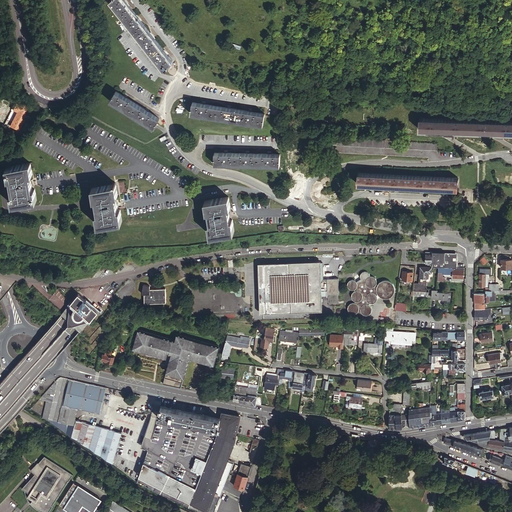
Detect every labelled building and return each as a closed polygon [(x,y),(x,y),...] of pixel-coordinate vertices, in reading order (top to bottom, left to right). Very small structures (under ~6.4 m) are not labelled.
[(173,63),(123,0),(111,0),(110,1),(164,70),(173,63)] [(154,128),(161,118),(117,90),(111,100),(154,128)] [(264,124),(265,114),(193,102),(192,113),(264,124)] [(19,131),(26,117),(20,114),(12,128),(19,131)] [(511,132),(511,121),(419,119),(419,129),(511,132)] [(438,143),(418,142),(331,138),(331,145),(437,151),(438,143)] [(281,165),(281,154),(216,153),(216,164),(281,165)] [(32,176),(30,163),(6,167),(8,179),(10,179),(12,193),(10,193),(12,205),(37,201),(35,189),(33,189),(30,176),(32,176)] [(458,189),(458,178),(358,173),(357,183),(458,189)] [(117,184),(116,184),(114,184),(92,188),(94,200),(96,200),(99,213),(97,214),(99,226),(123,222),(121,210),(119,210),(117,197),(119,196),(117,184)] [(232,209),(230,196),(206,200),(208,213),(210,212),(212,223),(210,224),(212,235),(236,230),(234,220),(233,220),(230,209),(232,209)] [(468,231),(468,224),(431,222),(431,229),(468,231)] [(444,251),(432,250),(432,262),(432,267),(439,267),(453,267),(457,267),(457,253),(444,251)] [(511,259),(502,259),(502,267),(511,268),(511,259)] [(322,261),(320,261),(258,262),(260,311),(322,310),(321,295),(329,295),(329,294),(339,294),(338,277),(326,277),(323,277),(322,261)] [(459,267),(457,267),(453,267),(453,271),(453,277),(464,278),(464,269),(459,269),(459,267)] [(353,299),(355,300),(354,302),(353,301),(350,302),(348,304),(347,307),(347,309),(349,311),(352,313),(355,314),(358,313),(360,310),(360,308),(362,309),(362,310),(363,312),(365,313),(368,314),(371,313),(373,310),(374,308),(373,305),(371,304),(371,303),(373,302),(375,302),(377,301),(379,298),(379,295),(379,294),(383,296),(385,297),(388,297),(391,297),(393,296),(395,293),(396,291),(396,288),(396,286),(394,284),(392,282),(389,280),(386,280),(383,280),(380,281),(380,282),(377,283),(377,280),(376,278),(375,277),(374,276),(373,276),(371,276),(370,273),(369,272),(366,271),(363,271),(361,273),(360,275),(361,278),(357,280),(354,279),(352,278),(350,279),(348,281),(347,284),(349,286),(350,288),(352,289),(353,288),(354,289),(353,290),(352,292),(351,294),(351,296),(352,298),(353,299)] [(412,280),(413,272),(410,272),(410,271),(407,271),(407,272),(403,271),(402,279),(406,280),(408,281),(409,280),(412,280)] [(485,283),(488,283),(489,274),(480,274),(480,286),(485,286),(485,283)] [(420,283),(415,283),(414,291),(427,292),(427,282),(420,282),(420,283)] [(145,302),(166,302),(166,289),(149,289),(148,285),(142,284),(142,293),(145,294),(145,302)] [(511,292),(511,289),(500,290),(496,290),(486,290),(486,293),(486,296),(484,297),(484,301),(489,301),(489,295),(494,295),(494,293),(496,293),(511,292)] [(73,300),(74,302),(73,303),(76,306),(76,307),(75,308),(75,310),(75,311),(75,312),(76,313),(76,314),(77,315),(79,316),(80,316),(81,317),(82,317),(84,316),(85,316),(86,315),(90,318),(91,317),(92,318),(100,309),(80,292),(73,300)] [(74,302),(73,300),(63,311),(73,320),(77,315),(76,314),(76,313),(75,312),(75,311),(75,310),(75,308),(76,307),(76,306),(73,303),(74,302)] [(135,321),(137,317),(117,310),(115,314),(124,318),(135,321)] [(488,310),(475,310),(475,318),(488,318),(489,313),(488,310)] [(82,329),(92,318),(91,317),(90,318),(86,315),(85,316),(84,316),(82,317),(81,317),(80,316),(79,316),(77,315),(73,320),(82,329)] [(358,326),(345,325),(344,335),(343,342),(354,343),(355,335),(358,336),(358,326)] [(274,341),(276,329),(266,327),(265,339),(274,341)] [(386,327),(385,338),(392,338),(393,331),(393,327),(386,327)] [(167,370),(185,375),(190,356),(214,363),(219,346),(177,334),(176,340),(138,329),(133,347),(167,356),(168,351),(172,352),(167,370)] [(285,331),(285,340),(297,341),(298,336),(295,335),(296,332),(292,332),(286,331),(285,331)] [(392,338),(385,338),(392,338),(392,341),(411,342),(411,338),(415,338),(415,333),(393,331),(392,338)] [(465,331),(463,331),(457,331),(457,339),(465,339),(465,331)] [(493,332),(481,334),(482,342),(494,340),(493,332)] [(343,347),(343,342),(344,335),(331,334),(330,345),(338,345),(338,347),(343,347)] [(223,353),(229,354),(230,354),(232,345),(242,347),(243,346),(248,347),(250,337),(241,336),(241,337),(228,335),(223,353)] [(374,344),(364,343),(363,351),(381,352),(382,344),(382,338),(376,337),(374,339),(374,344)] [(115,355),(111,354),(105,353),(103,352),(102,358),(106,359),(105,359),(113,361),(115,355)] [(501,361),(500,357),(500,352),(488,354),(490,363),(501,361)] [(222,367),(221,367),(220,375),(233,376),(234,368),(222,367)] [(292,379),(293,371),(281,369),(280,375),(280,376),(288,378),(288,379),(292,379)] [(183,381),(185,375),(167,370),(165,376),(183,381)] [(304,377),(304,376),(304,373),(296,371),(294,382),(297,382),(297,379),(298,376),(299,376),(304,377)] [(277,375),(277,373),(267,372),(265,387),(275,389),(275,384),(277,384),(278,375),(277,375)] [(183,381),(165,376),(163,383),(181,386),(183,381)] [(483,384),(482,378),(475,379),(474,388),(480,387),(479,384),(483,384)] [(100,411),(105,387),(87,383),(70,379),(64,403),(79,406),(100,411)] [(372,390),(372,382),(361,381),(361,389),(372,390)] [(507,393),(508,393),(511,392),(510,383),(502,384),(503,389),(502,389),(503,393),(507,393)] [(489,389),(485,390),(480,391),(480,394),(479,394),(480,395),(481,398),(494,396),(493,389),(489,389)] [(240,393),(239,400),(256,403),(257,394),(248,393),(240,393)] [(361,408),(363,398),(347,395),(346,398),(350,399),(349,405),(361,408)] [(219,429),(222,414),(163,402),(160,417),(219,429)] [(77,418),(79,406),(64,403),(63,403),(60,419),(76,422),(77,418)] [(431,405),(419,407),(420,414),(431,413),(431,405)] [(441,412),(442,422),(450,421),(449,411),(445,412),(445,409),(445,408),(441,408),(441,412)] [(457,410),(458,420),(463,419),(465,417),(465,410),(457,409),(457,410)] [(449,411),(450,421),(458,420),(457,410),(449,411)] [(421,425),(430,423),(431,413),(420,414),(421,425)] [(401,414),(389,414),(388,414),(389,428),(402,428),(401,414)] [(408,416),(408,414),(401,414),(402,428),(409,427),(408,416)] [(73,433),(90,445),(96,424),(77,418),(76,422),(73,433)] [(114,461),(123,432),(96,424),(90,445),(114,461)] [(490,430),(477,432),(478,442),(486,444),(488,440),(489,439),(489,438),(490,430)] [(477,432),(463,435),(464,438),(478,442),(477,432)] [(203,511),(216,511),(235,460),(155,433),(145,459),(140,472),(138,479),(203,511)] [(257,446),(259,439),(254,438),(250,450),(257,446)] [(489,438),(489,439),(488,445),(498,447),(498,439),(494,439),(489,438)] [(371,440),(369,439),(368,446),(377,447),(378,441),(371,440)] [(468,444),(454,440),(453,446),(463,449),(464,446),(467,447),(468,444)] [(475,446),(468,444),(467,447),(466,451),(473,453),(475,446)] [(481,448),(475,446),(473,453),(479,456),(480,452),(481,448)] [(503,465),(504,460),(491,454),(489,459),(503,465)] [(445,455),(442,461),(453,465),(455,459),(449,457),(445,455)] [(69,481),(73,474),(45,456),(38,463),(33,469),(35,471),(33,473),(35,474),(22,488),(25,490),(37,498),(36,499),(34,498),(30,503),(32,505),(35,507),(37,508),(39,509),(40,510),(41,511),(43,511),(44,511),(46,511),(48,511),(53,505),(68,480),(69,481)] [(511,462),(504,460),(503,465),(511,469),(511,462)] [(234,485),(244,488),(248,476),(238,473),(234,485)] [(74,482),(60,504),(64,507),(67,508),(69,509),(71,509),(70,511),(72,511),(77,511),(83,503),(85,504),(87,505),(89,505),(88,507),(94,511),(101,499),(79,484),(78,485),(74,482)] [(131,511),(113,500),(105,511),(131,511)] [(302,506),(303,503),(296,501),(293,507),(301,510),(302,506)]
